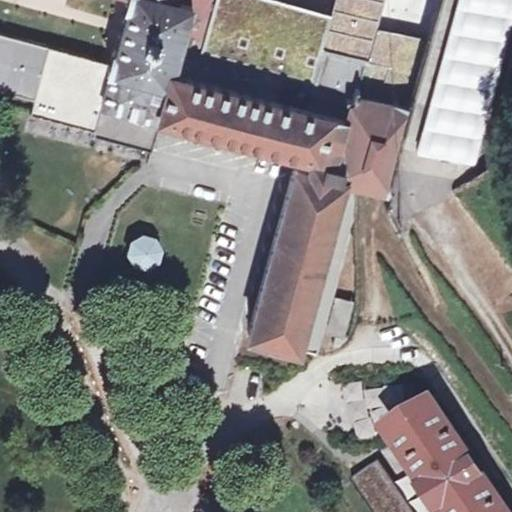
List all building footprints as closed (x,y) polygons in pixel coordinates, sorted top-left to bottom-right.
[(404,132),(410,109),(366,97),(374,64),(367,60),(384,0),(336,0),(334,10),(296,1),(290,0),(127,0),(108,61),(94,126),(154,142),(160,119),(307,160),(304,168),(293,165),(248,334),(317,350),(357,224),(359,190),(391,196),(404,132)] [(511,26),(511,0),(456,0),(416,148),(422,149),(476,165),(511,26)] [(45,53),(47,45),(0,33),(0,87),(34,97),(35,92),(39,75),(44,57),(45,53)] [(91,134),(94,126),(108,61),(47,45),(45,53),(44,57),(39,75),(35,92),(34,97),(28,119),(91,134)] [(162,252),(155,241),(141,238),(129,245),(126,258),(134,270),(147,273),(159,266),(162,252)] [(355,303),(342,298),(332,328),(345,332),(355,303)] [(508,511),(437,404),(391,434),(443,511),(508,511)] [(414,511),(381,456),(351,474),(374,511),(414,511)] [(407,499),(422,491),(411,473),(397,482),(407,499)] [(436,511),(424,493),(410,502),(417,511),(436,511)]
